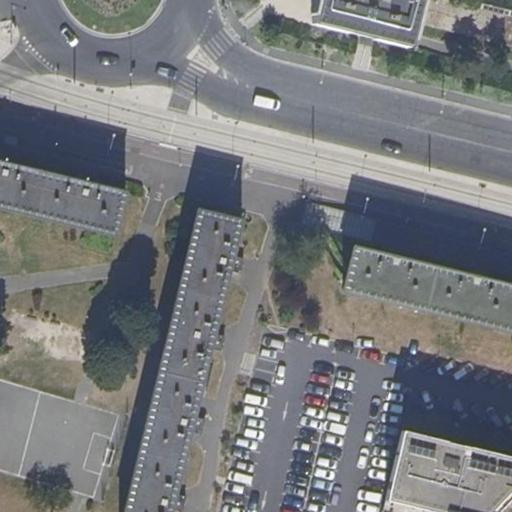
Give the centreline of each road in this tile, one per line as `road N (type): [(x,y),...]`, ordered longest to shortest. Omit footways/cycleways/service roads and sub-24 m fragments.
road 1 (primary): [(299,100),(511,153)]
road 2 (residential): [(241,511),(278,365),(342,378)]
road 3 (primary): [(144,67),(235,98),(299,100)]
road 4 (primary): [(299,100),(220,50),(201,9)]
road 5 (residential): [(342,378),(312,511)]
